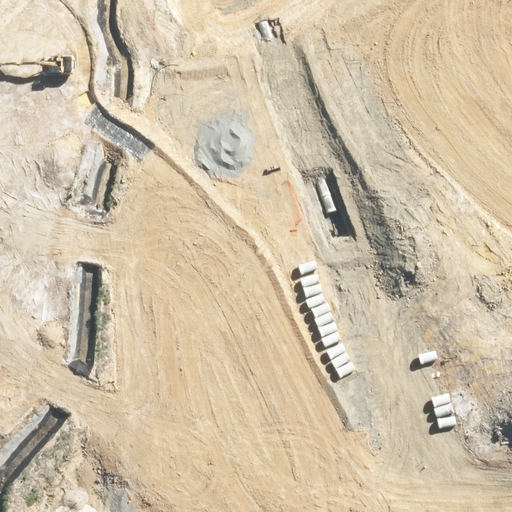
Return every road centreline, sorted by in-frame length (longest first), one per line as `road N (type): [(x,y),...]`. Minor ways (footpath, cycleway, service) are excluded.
road 1 (trunk): [(0,481),(172,385),(511,169)]
road 2 (trunk): [(511,220),(238,403),(34,511)]
